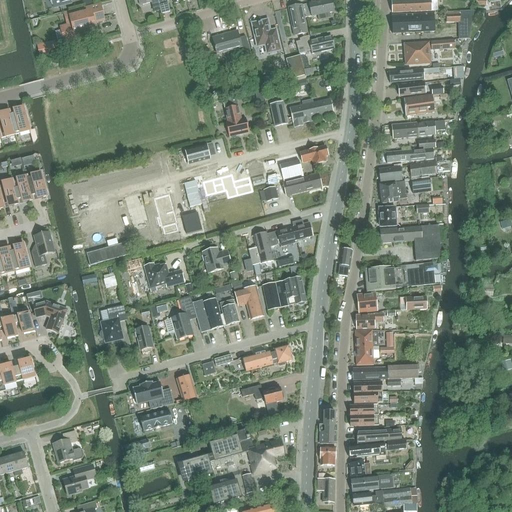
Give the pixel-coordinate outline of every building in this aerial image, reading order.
[(52,0),(54,8),(71,4),(70,1),(74,0),(52,0)] [(157,0),(161,14),(170,12),(167,1),(170,0),(172,0),(174,4),(188,0),(157,0)] [(331,0),(330,0),(307,5),(309,18),(318,16),(319,20),(331,17),(330,13),(334,13),(331,0)] [(392,14),(432,12),(430,0),(421,0),(391,1),(392,14)] [(64,41),(85,36),(84,30),(88,29),(90,27),(89,25),(104,21),(100,5),(85,9),(86,13),(70,17),(72,25),(61,28),(64,41)] [(308,34),(305,19),(309,18),(307,5),(288,8),(293,36),(308,34)] [(469,39),(473,12),(445,13),(446,24),(458,23),(459,40),(469,39)] [(408,15),(409,34),(435,32),(434,24),(434,14),(408,15)] [(409,34),(408,15),(391,16),(392,35),(409,34)] [(253,24),(252,26),(257,46),(259,48),(265,46),(267,55),(280,52),(277,37),(271,38),(268,23),(266,21),(253,24)] [(239,39),(237,32),(227,35),(228,36),(213,40),(217,55),(241,48),(243,55),(250,54),(246,37),(239,39)] [(310,41),(309,36),(303,38),(299,40),(300,42),(296,43),(299,54),(311,51),(312,54),(334,50),(331,37),(310,41)] [(405,66),(430,64),(430,51),(456,49),(455,41),(404,45),(405,66)] [(493,51),(492,59),(503,56),(501,48),(493,51)] [(300,56),(286,60),(291,80),(292,83),(296,82),(306,79),(305,77),(305,76),(304,71),(300,56)] [(390,84),(424,81),(423,70),(389,73),(390,84)] [(436,82),(448,81),(447,74),(435,75),(436,82)] [(306,79),(296,82),(298,87),(307,85),(306,79)] [(399,97),(425,94),(424,84),(398,87),(399,97)] [(432,96),(443,94),(442,87),(431,89),(432,96)] [(236,97),(223,100),(228,123),(226,124),(229,138),(249,133),(246,119),(241,120),(236,97)] [(405,117),(434,114),(432,97),(403,100),(405,117)] [(290,109),(293,123),(294,128),(303,127),(303,125),(312,123),(312,119),(333,115),(330,100),(290,109)] [(274,128),(287,125),(283,102),(269,105),(274,128)] [(10,115),(15,135),(30,131),(23,108),(17,110),(18,113),(10,115)] [(15,135),(10,115),(9,112),(3,114),(4,117),(0,118),(0,136),(1,139),(15,135)] [(444,121),(433,122),(413,124),(414,138),(435,136),(434,132),(445,131),(444,121)] [(393,140),(414,138),(413,124),(392,126),(393,140)] [(420,150),(435,149),(434,142),(419,143),(420,150)] [(206,146),(185,151),(189,166),(210,160),(208,154),(214,152),(212,144),(206,146)] [(326,163),(324,158),(328,157),(325,147),(300,154),(303,164),(312,162),(313,166),(326,163)] [(406,152),(407,162),(436,160),(435,149),(406,152)] [(387,164),(407,162),(406,152),(386,154),(387,164)] [(302,177),(299,161),(279,166),(283,182),(302,177)] [(411,178),(437,174),(436,163),(409,167),(411,178)] [(381,183),(402,181),(400,168),(379,170),(381,183)] [(26,178),(32,197),(40,195),(41,199),(47,197),(41,174),(26,178)] [(287,197),(322,188),(318,175),(283,184),(287,197)] [(33,201),(32,197),(26,178),(12,181),(17,201),(26,199),(27,202),(33,201)] [(17,201),(12,181),(11,179),(0,182),(0,195),(3,205),(11,203),(12,206),(18,205),(17,201)] [(413,195),(431,192),(430,179),(411,182),(413,195)] [(379,186),(382,205),(400,202),(400,201),(408,200),(406,182),(379,186)] [(267,202),(279,199),(276,188),(264,191),(267,202)] [(177,218),(171,191),(157,195),(163,222),(177,218)] [(416,215),(429,214),(429,205),(416,206),(416,215)] [(380,228),(396,227),(395,208),(379,209),(380,228)] [(510,220),(500,223),(501,229),(505,229),(510,228),(511,225),(510,220)] [(302,221),(292,223),(293,229),(297,241),(313,237),(309,224),(303,225),(302,221)] [(381,244),(414,242),(415,262),(441,260),(439,227),(380,231),(381,244)] [(256,248),(249,250),(254,271),(260,269),(259,265),(273,261),(270,247),(286,243),(286,245),(288,246),(291,245),(292,244),(292,242),(297,241),(293,229),(289,230),(267,235),(266,234),(253,237),(256,248)] [(49,233),(34,237),(37,251),(39,257),(55,253),(52,243),(53,241),(52,237),(50,236),(49,233)] [(10,253),(15,272),(30,269),(23,245),(17,247),(18,250),(10,253)] [(15,272),(10,253),(9,249),(3,251),(4,254),(0,255),(0,273),(1,276),(15,272)] [(87,260),(90,271),(130,260),(127,249),(87,260)] [(336,267),(335,276),(347,278),(348,272),(349,272),(352,252),(350,252),(350,249),(344,249),(344,251),(343,251),(341,268),(336,267)] [(218,254),(217,250),(210,252),(209,251),(206,252),(205,253),(202,254),(208,274),(223,270),(222,267),(231,265),(227,252),(218,254)] [(39,257),(33,259),(34,263),(35,268),(42,267),(39,257)] [(293,258),(277,262),(279,268),(294,265),(293,258)] [(435,286),(433,264),(393,268),(365,271),(367,293),(395,290),(435,286)] [(154,267),(154,265),(144,268),(151,293),(156,291),(155,288),(169,284),(170,287),(166,288),(167,288),(184,283),(181,271),(169,275),(166,265),(160,267),(160,265),(154,267)] [(301,279),(263,287),(268,311),(281,308),(288,307),(298,305),(300,306),(303,306),(305,303),(306,303),(301,279)] [(187,295),(193,293),(191,284),(184,286),(187,295)] [(481,285),(481,297),(492,297),(492,285),(481,285)] [(243,291),(242,287),(233,289),(238,307),(246,305),(251,321),(264,317),(256,288),(243,291)] [(28,303),(31,303),(39,300),(42,300),(40,292),(26,296),(28,303)] [(359,314),(377,312),(375,295),(357,296),(359,314)] [(171,320),(164,322),(168,333),(174,332),(177,341),(193,336),(189,321),(197,319),(193,304),(190,296),(178,300),(181,310),(182,316),(171,319),(171,320)] [(407,311),(427,310),(426,298),(406,299),(407,311)] [(223,327),(220,316),(216,300),(203,304),(202,301),(193,304),(197,319),(201,334),(223,327)] [(220,316),(223,327),(239,323),(233,301),(220,305),(223,315),(220,316)] [(61,326),(67,310),(46,302),(33,306),(36,319),(45,316),(50,318),(46,330),(58,335),(59,333),(61,332),(62,328),(61,326)] [(165,305),(158,307),(159,313),(167,311),(165,305)] [(105,344),(123,340),(119,323),(127,321),(124,306),(107,310),(110,322),(101,324),(103,331),(101,333),(100,334),(100,336),(100,338),(101,339),(103,341),(105,341),(105,344)] [(148,308),(140,310),(142,317),(150,315),(148,308)] [(11,313),(15,325),(20,324),(24,336),(34,333),(28,311),(19,313),(18,311),(11,313)] [(18,337),(15,325),(11,313),(12,318),(4,320),(1,316),(0,316),(0,329),(4,328),(7,340),(18,337)] [(356,330),(375,330),(374,322),(383,322),(383,317),(385,317),(385,315),(374,315),(374,316),(356,317),(356,330)] [(140,351),(153,348),(148,327),(135,330),(136,333),(134,334),(135,338),(137,339),(140,351)] [(378,336),(372,336),(372,332),(355,332),(356,349),(378,348),(378,336)] [(288,346),(269,352),(242,359),(246,372),(273,365),(272,361),(276,360),(277,365),(279,367),(284,365),(285,363),(292,361),(288,346)] [(378,348),(356,349),(356,366),(373,366),(373,358),(379,357),(378,348)] [(231,356),(214,361),(216,368),(233,363),(231,356)] [(13,370),(16,383),(23,381),(35,378),(31,361),(18,364),(19,368),(13,370)] [(500,363),(500,365),(502,372),(511,369),(510,361),(500,363)] [(206,376),(216,373),(213,363),(203,366),(206,376)] [(418,375),(417,365),(387,366),(387,369),(353,370),(353,381),(386,381),(418,380),(418,379),(422,378),(422,375),(418,375)] [(16,383),(13,370),(12,366),(0,369),(0,393),(6,392),(4,386),(16,383)] [(190,375),(177,379),(184,402),(196,398),(190,375)] [(140,388),(133,390),(137,405),(160,399),(161,404),(173,401),(170,390),(162,392),(160,383),(152,385),(152,383),(140,386),(140,388)] [(354,394),(382,394),(382,383),(353,384),(354,394)] [(243,398),(254,395),(255,401),(263,399),(265,406),(266,406),(283,401),(279,388),(263,393),(261,386),(241,392),(243,398)] [(382,394),(354,394),(354,405),(382,404),(382,394)] [(350,417),(378,416),(378,406),(350,407),(350,417)] [(168,411),(141,418),(144,431),(172,425),(168,411)] [(335,427),(335,413),(324,413),(323,430),(320,430),(320,445),(336,445),(337,427),(335,427)] [(378,416),(350,417),(350,428),(379,427),(378,416)] [(366,444),(401,441),(400,430),(388,431),(356,433),(357,445),(366,444)] [(251,440),(250,436),(246,437),(245,431),(236,433),(236,436),(211,443),(214,455),(180,465),(185,483),(213,475),(210,464),(248,454),(247,449),(245,442),(251,440)] [(72,452),(70,445),(78,443),(75,432),(62,435),(64,442),(53,445),(58,464),(73,460),(74,461),(82,459),(84,456),(82,451),(79,450),(72,452)] [(127,454),(150,448),(148,440),(125,446),(127,454)] [(253,475),(276,469),(275,467),(277,466),(276,461),(274,461),(273,457),(283,455),(281,441),(247,449),(248,454),(253,475)] [(401,441),(387,443),(387,445),(384,446),(384,444),(349,448),(350,460),(385,456),(385,452),(406,450),(405,441),(401,441)] [(198,445),(189,448),(191,454),(200,451),(198,445)] [(335,467),(335,460),(335,448),(321,448),(320,460),(320,467),(335,467)] [(13,457),(19,476),(23,475),(22,470),(28,468),(24,453),(13,457)] [(15,477),(19,476),(13,457),(3,459),(7,474),(14,473),(15,477)] [(351,479),(365,477),(363,463),(349,465),(351,479)] [(68,497),(82,493),(82,491),(88,489),(86,481),(96,478),(92,466),(78,470),(80,476),(63,481),(68,497)] [(251,475),(249,475),(243,477),(247,494),(254,493),(251,475)] [(352,493),(393,489),(392,475),(351,480),(352,493)] [(334,504),(335,481),(319,480),(318,488),(323,488),(323,503),(334,504)] [(209,491),(213,506),(241,498),(237,483),(209,491)] [(384,509),(400,507),(399,511),(403,510),(402,511),(416,511),(416,504),(415,489),(413,489),(375,493),(376,497),(371,498),(370,493),(353,495),(354,507),(375,505),(384,508),(384,509)] [(94,511),(94,510),(97,509),(95,502),(80,507),(81,511),(94,511)]
